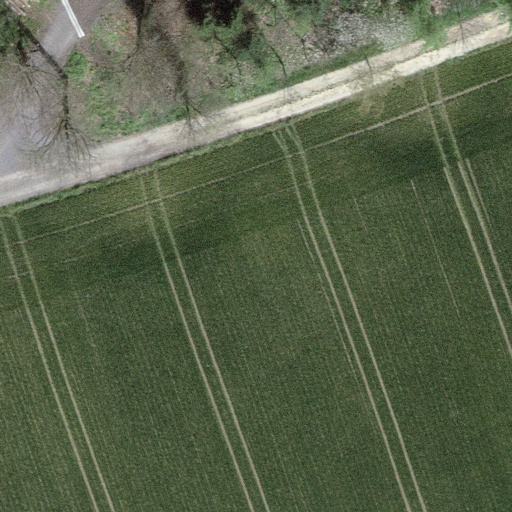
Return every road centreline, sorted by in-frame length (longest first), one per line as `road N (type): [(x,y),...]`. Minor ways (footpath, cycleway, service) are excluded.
road 1 (track): [(458,0),(0,139)]
road 2 (track): [(0,123),(88,0)]
